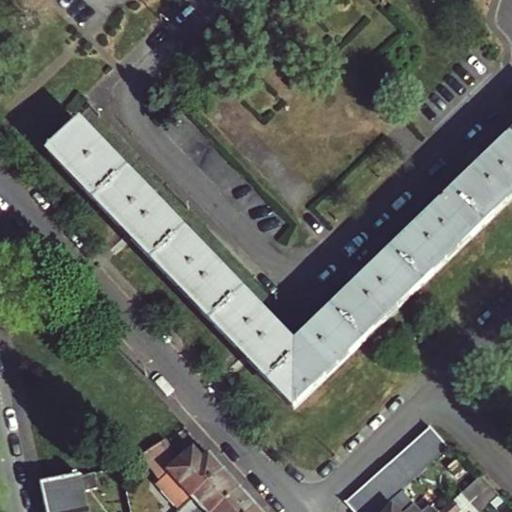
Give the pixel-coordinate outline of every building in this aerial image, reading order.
[(51,156),(297,412),(327,382),(296,350),(82,126),(51,156)] [(327,382),(511,204),(511,142),(299,347),(296,350),(327,382)] [(350,506),(355,511),(385,511),(452,450),(433,429),(350,506)] [(181,511),(186,511),(196,503),(227,475),(213,459),(206,465),(196,454),(183,466),(168,443),(142,458),(163,484),(159,488),(181,511)] [(201,511),(225,511),(245,494),(227,475),(196,503),(203,511),(201,511)] [(43,486),(48,511),(90,511),(83,478),(43,486)] [(484,511),(498,499),(481,481),(447,511),(484,511)] [(261,511),(245,494),(225,511),(261,511)] [(196,503),(186,511),(201,511),(203,511),(196,503)]
